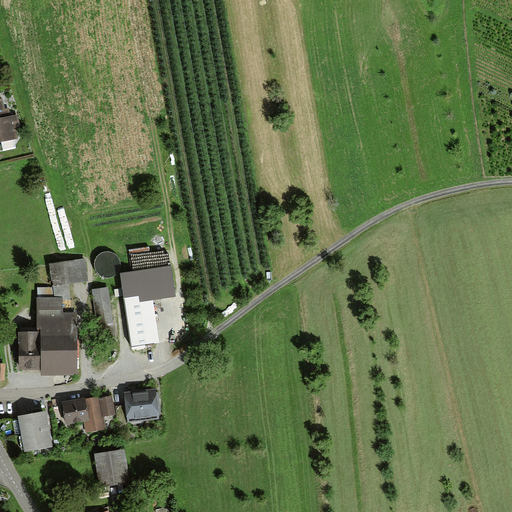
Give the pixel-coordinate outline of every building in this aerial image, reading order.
[(4,109),(2,99),(0,98),(0,141),(18,138),(16,130),(22,129),(18,114),(11,116),(9,107),(4,109)] [(98,273),(103,276),(107,277),(111,277),(115,275),(118,271),(120,267),(120,262),(117,257),(113,254),(108,252),(103,253),(99,255),(96,259),(95,264),(96,269),(98,273)] [(83,258),(50,265),(54,287),(69,284),(87,281),(83,258)] [(175,297),(170,267),(121,275),(133,345),(159,341),(157,327),(153,301),(175,297)] [(71,300),(69,284),(54,287),(37,287),(38,298),(55,298),(63,297),(63,301),(71,300)] [(114,322),(108,287),(91,290),(97,325),(114,322)] [(42,375),(78,375),(77,312),(63,313),(63,301),(63,297),(55,298),(38,298),(37,298),(38,333),(19,333),(20,370),(42,370),(42,375)] [(157,392),(156,389),(149,390),(125,393),(126,405),(128,421),(159,418),(159,415),(162,415),(159,392),(157,392)] [(86,398),(62,402),(66,425),(84,422),(86,434),(106,430),(104,417),(117,415),(113,396),(99,398),(98,397),(86,399),(86,398)] [(128,421),(126,405),(117,406),(119,426),(128,425),(128,421)] [(46,411),(18,416),(25,452),(53,447),(51,435),(48,422),(46,411)] [(125,451),(94,456),(99,487),(130,482),(125,451)]
